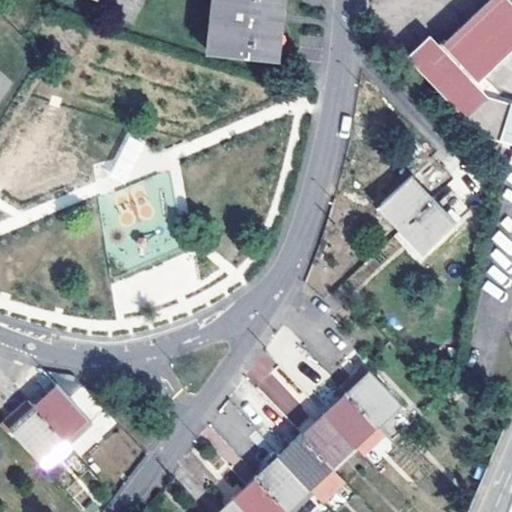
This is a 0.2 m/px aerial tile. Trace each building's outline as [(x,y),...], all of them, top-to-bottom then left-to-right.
[(212,0),(207,52),(271,58),(275,17),(277,0),(212,0)] [(500,140),(511,104),(511,103),(489,97),(470,78),(476,73),(480,77),(511,47),(511,0),(492,0),(477,14),(447,43),(444,39),(439,44),(431,34),(409,55),(486,135),(500,140)] [(511,104),(500,140),(511,143),(511,104)] [(455,221),(411,174),(380,203),(424,250),(455,221)] [(340,386),(345,390),(374,420),(397,398),(362,364),(358,367),(340,386)] [(56,383),(34,404),(64,435),(75,446),(96,425),(56,383)] [(321,413),(351,443),(374,420),(345,390),(325,409),(321,413)] [(42,456),(64,435),(34,404),(30,400),(4,426),(6,429),(10,433),(15,428),(42,456)] [(298,430),(300,433),(330,463),(351,443),(321,413),(318,415),(314,420),(311,417),(298,430)] [(300,433),(278,454),(308,485),(330,463),(300,433)] [(256,476),(286,506),(308,485),(278,454),(256,476)] [(238,494),(232,498),(245,511),(279,511),(286,506),(256,476),(238,494)] [(218,511),(245,511),(232,498),(229,502),(218,511)]
